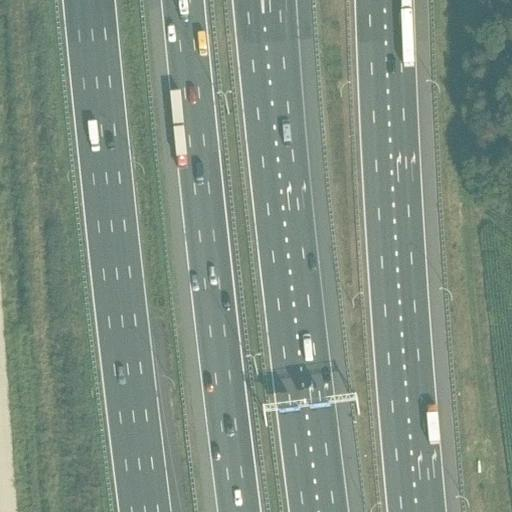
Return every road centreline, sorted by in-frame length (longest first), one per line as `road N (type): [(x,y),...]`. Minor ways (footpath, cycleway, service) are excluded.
road 1 (trunk): [(86,0),(141,511)]
road 2 (motorway): [(182,0),(234,511)]
road 3 (motorway): [(416,511),(384,0)]
road 4 (motorway): [(318,511),(261,13)]
